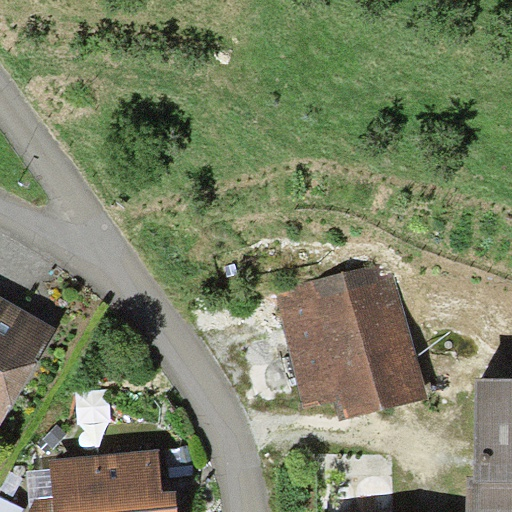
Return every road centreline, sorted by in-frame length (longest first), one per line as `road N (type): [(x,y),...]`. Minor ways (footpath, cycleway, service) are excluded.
road 1 (residential): [(239,511),(213,400),(122,267)]
road 2 (residential): [(122,267),(0,100)]
road 3 (residential): [(0,215),(55,249),(122,267)]
